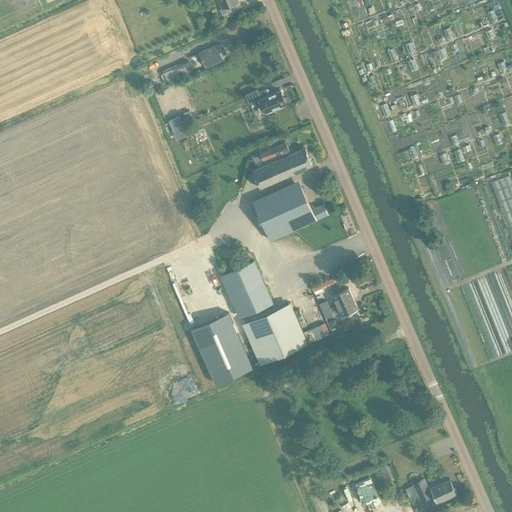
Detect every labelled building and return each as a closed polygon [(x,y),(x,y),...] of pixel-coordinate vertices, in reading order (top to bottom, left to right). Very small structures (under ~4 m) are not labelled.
[(237,0),(218,0),(222,8),(220,8),(223,15),(238,8),(236,3),(238,2),(237,0)] [(221,44),(219,45),(218,44),(199,52),(205,65),(224,57),(223,55),(226,54),(227,52),(223,45),(221,44)] [(178,78),(188,73),(185,65),(174,69),(173,68),(164,72),(168,83),(178,79),(178,78)] [(249,103),(257,99),(263,113),(287,103),(281,89),(262,98),(258,89),(246,94),(249,103)] [(180,116),(169,120),(177,139),(188,135),(180,116)] [(283,157),(288,155),(286,150),(289,149),(286,141),(260,153),(263,160),(281,152),(283,157)] [(288,155),(283,157),(253,170),(261,187),(313,165),(305,147),(288,155)] [(511,235),(511,180),(510,175),(491,181),(511,235)] [(328,214),(323,203),(312,208),(302,186),(256,207),(271,240),(328,214)] [(240,317),(247,313),(273,302),(255,259),(221,274),(240,317)] [(335,282),(345,278),(343,272),(333,277),(335,282)] [(332,278),(311,287),(313,292),(334,283),(332,278)] [(337,304),(353,298),(349,287),(341,290),(339,286),(331,289),(337,304)] [(358,308),(353,298),(337,304),(342,315),(358,308)] [(322,311),(330,307),(327,300),(319,303),(322,311)] [(325,318),(326,318),(333,315),(330,307),(322,311),(325,318)] [(293,309),(244,331),(259,364),(308,343),(293,309)] [(226,313),(189,329),(213,384),(250,368),(226,313)] [(335,320),(328,323),(331,330),(336,328),(337,325),(335,320)] [(381,485),(393,481),(387,467),(375,473),(381,485)] [(450,479),(431,487),(431,486),(428,488),(424,478),(414,482),(422,500),(434,495),(437,502),(456,494),(450,479)]
